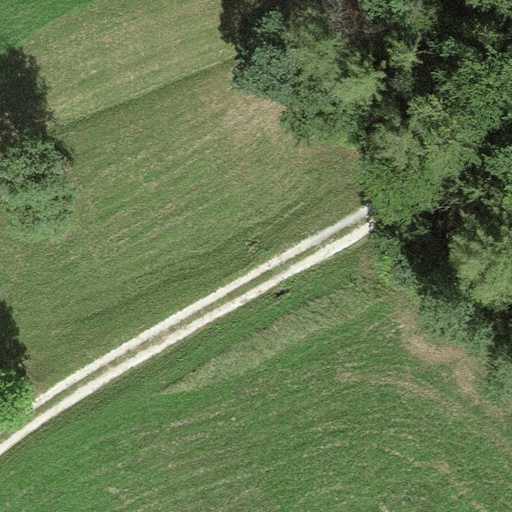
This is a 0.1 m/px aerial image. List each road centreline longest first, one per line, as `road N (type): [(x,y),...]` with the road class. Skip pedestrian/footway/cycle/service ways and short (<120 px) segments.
road 1 (track): [(0,443),(34,415),(444,171),(511,121)]
road 2 (track): [(333,0),(209,65),(17,133)]
